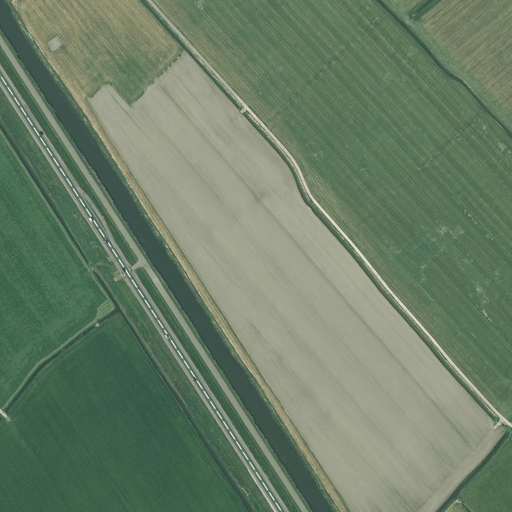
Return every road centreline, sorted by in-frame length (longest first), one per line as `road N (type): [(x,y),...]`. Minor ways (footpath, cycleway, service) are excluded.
road 1 (track): [(511,426),(313,201),(289,156),(146,0)]
road 2 (unclassified): [(304,511),(0,40)]
road 3 (trunk): [(281,511),(0,75)]
